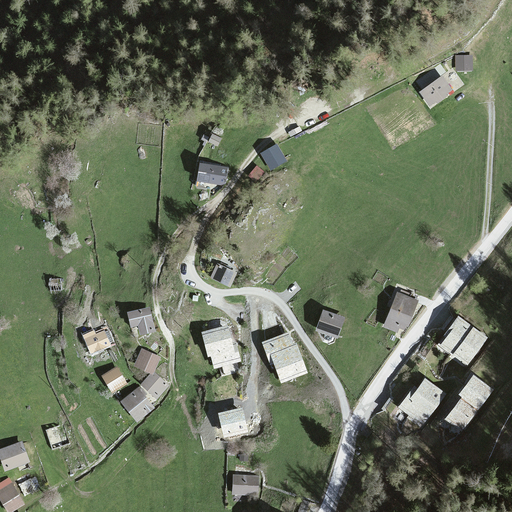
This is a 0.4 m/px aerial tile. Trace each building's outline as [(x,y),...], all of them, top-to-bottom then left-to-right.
[(471,55),(457,56),(457,70),(471,70),(471,55)] [(442,75),(420,90),(429,103),(451,88),(442,75)] [(212,133),(208,140),(217,145),(221,137),(212,133)] [(276,143),(260,152),(270,169),(286,160),(276,143)] [(201,163),(199,178),(226,183),(229,168),(201,163)] [(257,165),(249,175),(256,181),(264,171),(257,165)] [(217,263),(211,275),(229,284),(235,272),(217,263)] [(62,279),(49,280),(50,293),(63,292),(62,279)] [(396,293),(385,320),(406,328),(417,301),(396,293)] [(148,307),(128,311),(130,324),(137,322),(139,333),(153,330),(148,307)] [(322,311),(316,328),(338,336),(344,319),(322,311)] [(458,316),(437,343),(466,366),(487,338),(458,316)] [(224,326),(202,332),(207,351),(210,351),(214,365),(238,359),(234,342),(229,343),(224,326)] [(91,351),(110,343),(104,330),(85,337),(91,351)] [(293,346),(288,333),(262,343),(270,362),(274,360),(282,381),(306,371),(295,345),(293,346)] [(142,348),(135,363),(152,371),(159,356),(142,348)] [(116,366),(102,374),(112,391),(126,382),(116,366)] [(154,370),(141,383),(155,396),(167,383),(154,370)] [(472,374),(440,417),(460,432),(492,389),(472,374)] [(422,375),(395,408),(418,426),(445,393),(422,375)] [(138,387),(121,399),(136,420),(153,407),(138,387)] [(246,430),(241,410),(220,415),(225,435),(246,430)] [(61,429),(46,433),(51,452),(67,448),(61,429)] [(22,441),(0,448),(0,455),(4,467),(28,459),(22,441)] [(27,474),(16,480),(25,496),(36,490),(27,474)] [(258,476),(233,475),(233,492),(257,493),(258,476)] [(8,477),(0,482),(0,497),(7,510),(22,502),(8,477)]
